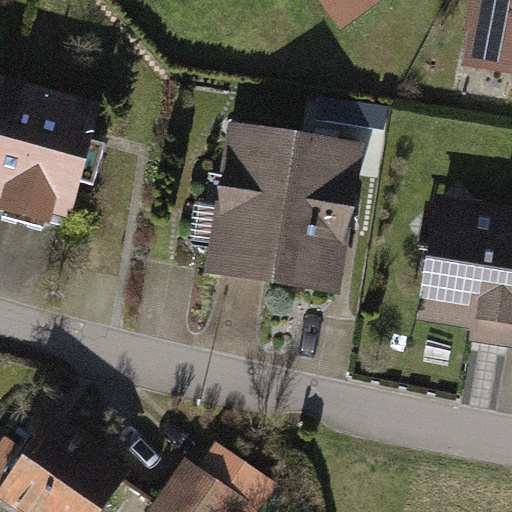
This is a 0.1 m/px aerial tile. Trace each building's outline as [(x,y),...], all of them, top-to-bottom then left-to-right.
[(385,0),(338,0),(355,22),(385,0)] [(511,0),(490,0),(480,65),(511,70),(511,0)] [(0,130),(13,76),(0,72),(0,130)] [(121,177),(131,135),(103,128),(110,99),(13,76),(0,130),(0,195),(82,215),(93,171),(121,177)] [(372,141),(243,122),(223,259),(352,278),(372,141)] [(511,205),(452,197),(436,300),(488,307),(485,326),(511,330),(511,205)] [(122,511),(149,473),(64,416),(18,485),(57,511),(122,511)] [(219,470),(194,456),(160,511),(255,511),(258,507),(266,511),(285,511),(301,486),(233,447),(219,470)]
